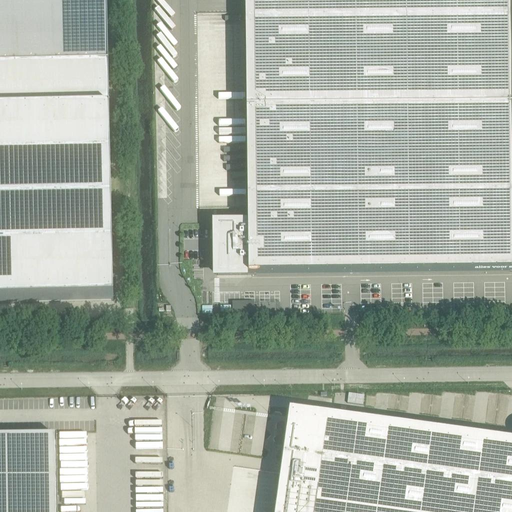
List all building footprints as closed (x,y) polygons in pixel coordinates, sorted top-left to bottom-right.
[(0,0),(0,67),(108,65),(106,0),(0,0)] [(511,68),(511,0),(244,0),(247,226),(216,226),(217,276),(511,272),(511,68)] [(108,65),(0,67),(0,302),(113,300),(108,65)] [(209,234),(185,235),(185,252),(210,252),(209,234)] [(223,284),(202,284),(202,304),(223,304),(223,284)] [(429,393),(429,405),(444,405),(443,393),(429,393)] [(511,511),(511,442),(289,411),(275,511),(511,511)] [(0,437),(0,511),(57,511),(56,437),(0,437)]
